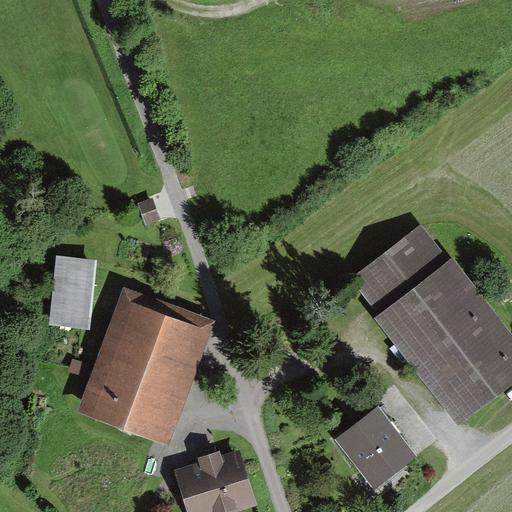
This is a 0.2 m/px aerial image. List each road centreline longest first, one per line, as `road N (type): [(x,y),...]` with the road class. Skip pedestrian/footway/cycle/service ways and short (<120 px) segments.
road 1 (track): [(474,466),(397,377),(373,367),(316,363),(241,393)]
road 2 (track): [(169,490),(172,451),(225,340)]
